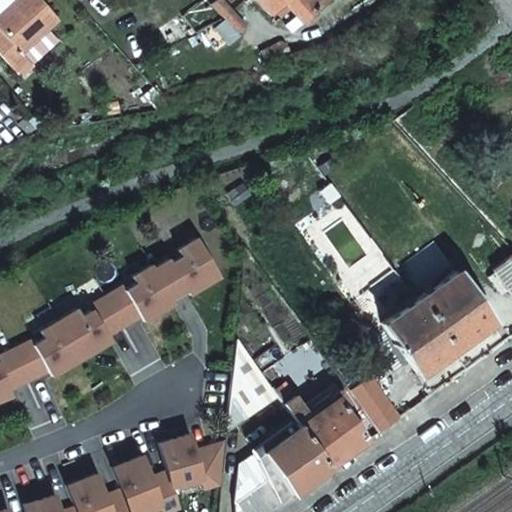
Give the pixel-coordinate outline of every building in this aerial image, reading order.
[(17,53),(55,18),(38,0),(0,0),(0,59),(12,72),(14,69),(19,75),(26,67),(22,63),(24,61),(17,53)] [(208,0),(206,2),(220,18),(228,11),(218,0),(208,0)] [(258,0),(267,10),(269,9),(286,29),(321,0),(258,0)] [(228,11),(220,18),(234,34),(243,27),(228,11)] [(0,393),(7,390),(45,371),(56,365),(59,369),(97,346),(94,342),(148,310),(151,314),(171,302),(168,298),(194,283),(196,287),(216,275),(193,237),(173,249),(178,256),(168,262),(166,258),(150,267),(148,264),(128,276),(132,283),(122,289),(120,285),(86,305),(88,310),(78,315),(74,308),(36,331),(40,338),(30,344),(28,340),(0,353),(0,393)] [(511,294),(511,255),(489,273),(510,296),(511,294)] [(452,273),(412,301),(449,352),(489,324),(452,273)] [(449,352),(412,301),(378,326),(415,376),(449,352)] [(275,396),(233,337),(222,433),(275,396)] [(345,455),(364,441),(334,399),(341,394),(334,383),(301,406),(293,396),(281,405),(296,425),(294,426),(324,469),(345,455)] [(373,434),(392,421),(376,398),(356,411),(373,434)] [(263,511),(267,510),(324,469),(294,426),(240,466),(229,503),(234,511),(263,511)] [(165,472),(172,492),(194,484),(198,496),(216,490),(221,442),(194,451),(187,435),(156,444),(165,472)] [(119,491),(126,511),(146,511),(157,508),(158,511),(178,511),(165,472),(148,479),(139,456),(110,468),(119,491)] [(64,487),(73,509),(74,511),(126,511),(119,491),(103,497),(93,475),(64,487)] [(23,507),(23,511),(74,511),(73,509),(65,511),(56,511),(53,499),(23,507)]
